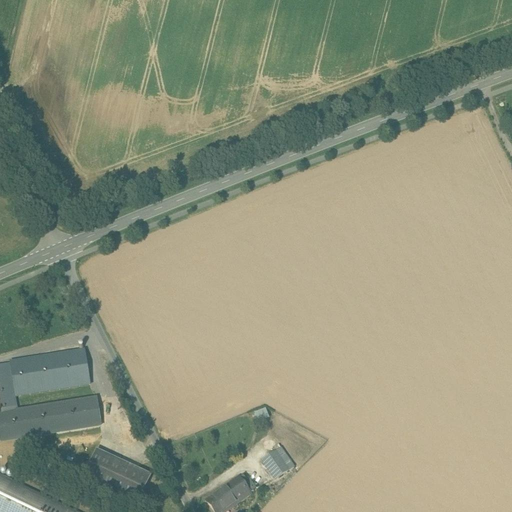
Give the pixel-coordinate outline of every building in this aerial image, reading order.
[(85,353),(10,365),(13,383),(15,396),(90,384),(85,353)] [(10,365),(0,366),(0,385),(13,383),(10,365)] [(13,383),(0,385),(0,404),(2,415),(18,412),(15,396),(13,383)] [(2,415),(0,415),(0,435),(1,441),(100,426),(96,399),(18,412),(2,415)] [(86,474),(28,447),(23,459),(80,486),(83,481),(86,474)] [(276,453),(263,462),(275,480),(293,467),(281,449),(276,453)] [(151,477),(96,452),(86,474),(83,481),(137,506),(151,477)] [(69,511),(0,478),(0,511),(69,511)] [(239,480),(226,489),(237,503),(253,492),(249,487),(246,489),(239,480)] [(226,489),(208,502),(214,511),(224,511),(237,503),(226,489)]
